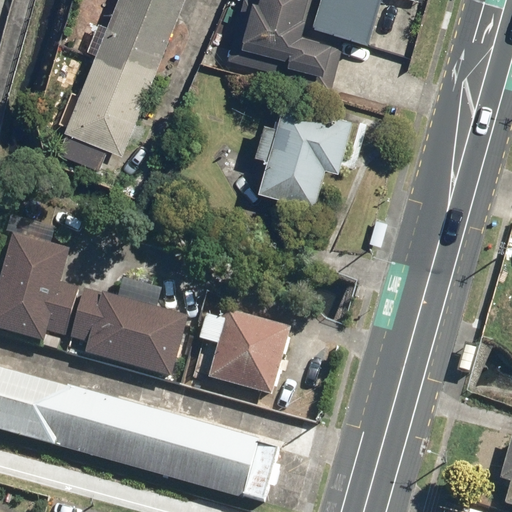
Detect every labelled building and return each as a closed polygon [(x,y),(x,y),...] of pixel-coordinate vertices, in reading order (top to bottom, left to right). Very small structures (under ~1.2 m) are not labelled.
[(185,0),(117,0),(65,133),(123,156),(185,0)] [(243,0),(227,59),(285,75),(283,80),(331,93),(345,43),(304,31),(312,0),(243,0)] [(322,0),(314,26),(369,43),(382,0),(322,0)] [(354,121),(285,101),(278,127),(264,124),(255,155),(268,159),(259,190),(315,206),(326,167),(340,171),(354,121)] [(388,223),(377,220),(370,243),(382,246),(388,223)] [(77,262),(15,247),(0,305),(0,329),(55,343),(59,325),(77,330),(89,284),(73,280),(77,262)] [(194,317),(114,294),(97,355),(176,378),(194,317)] [(291,329),(228,312),(225,322),(208,318),(201,341),(220,347),(211,379),(272,396),(291,329)] [(460,370),(471,373),(477,350),(466,347),(460,370)] [(261,442),(0,366),(0,431),(244,502),(246,495),(264,500),(279,450),(260,445),(261,442)] [(511,439),(501,479),(511,482),(506,505),(511,506),(511,439)]
